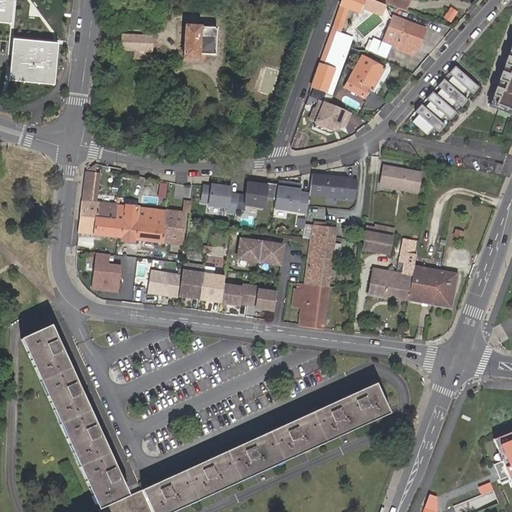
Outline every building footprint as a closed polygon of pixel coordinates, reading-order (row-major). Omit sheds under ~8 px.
[(31,9),(32,0),(7,0),(7,7),(31,9)] [(352,38),(340,33),(348,9),(362,14),(364,9),(383,16),(388,5),(376,0),(343,0),(312,87),(327,92),(332,94),(352,38)] [(407,10),(410,0),(396,0),(395,6),(407,10)] [(426,28),(393,16),(386,33),(400,38),(396,49),(412,55),(414,48),(418,50),(426,28)] [(201,26),(185,25),(183,59),(199,60),(200,53),(215,54),(216,28),(202,27),(201,26)] [(152,52),(152,35),(123,34),(122,50),(135,51),(152,52)] [(391,45),(373,38),(368,50),(386,58),(391,45)] [(511,114),(511,40),(488,106),(511,114)] [(251,55),(245,52),(242,60),(248,62),(251,55)] [(385,68),(362,55),(344,87),(364,99),(369,89),(372,91),(385,68)] [(450,108),(455,103),(460,107),(466,100),(461,96),(466,90),(472,94),(478,87),(454,67),(448,74),(451,77),(446,82),(443,79),(437,86),(440,89),(435,95),(432,92),(425,99),(429,102),(424,108),(420,105),(414,112),(418,115),(412,122),(427,135),(433,128),(438,133),(444,126),(439,121),(444,115),(449,120),(455,113),(450,108)] [(350,114),(320,102),(317,110),(321,112),(316,124),(314,129),(327,134),(345,126),(350,114)] [(321,112),(317,110),(315,109),(310,121),(316,124),(321,112)] [(421,173),(385,166),(382,185),(418,192),(421,173)] [(91,167),(85,172),(80,214),(115,218),(117,205),(96,202),(92,201),(96,173),(97,167),(91,167)] [(317,195),(320,175),(312,174),(309,193),(317,195)] [(356,199),(357,181),(347,180),(347,179),(320,175),(317,195),(346,199),(346,197),(356,199)] [(307,212),(309,193),(300,192),(301,185),(278,181),(278,184),(276,197),(274,208),(307,212)] [(266,196),(267,185),(247,182),(246,195),(238,194),(236,208),(245,209),(245,205),(264,207),(266,196)] [(278,184),(267,182),(267,185),(266,196),(276,197),(278,184)] [(236,208),(238,194),(230,193),(231,187),(211,184),(211,186),(203,185),(201,202),(209,203),(209,205),(228,208),(227,212),(235,213),(236,208)] [(189,213),(190,201),(183,200),(182,212),(186,213),(189,213)] [(115,218),(80,214),(78,233),(121,238),(121,241),(135,242),(135,239),(182,245),(186,213),(182,212),(166,210),(166,212),(140,209),(140,207),(125,205),(125,206),(117,205),(115,218)] [(381,233),(393,236),(394,229),(375,225),(374,232),(366,231),(363,250),(377,252),(381,233)] [(336,229),(313,226),(311,238),(305,282),(329,286),(336,229)] [(464,239),(465,231),(455,229),(454,238),(464,239)] [(389,255),(393,236),(381,233),(377,252),(389,255)] [(416,254),(419,241),(404,238),(402,251),(416,254)] [(260,264),(263,243),(240,240),(237,261),(260,264)] [(272,266),(275,245),(263,243),(260,264),(272,266)] [(211,254),(213,247),(203,245),(202,252),(211,254)] [(281,267),(284,251),(279,252),(278,251),(284,250),(284,246),(275,245),(272,266),(281,267)] [(369,293),(408,300),(414,265),(416,254),(402,251),(398,272),(374,268),(369,293)] [(108,264),(109,254),(96,252),(91,290),(118,293),(121,266),(108,264)] [(414,265),(408,300),(451,307),(457,274),(414,265)] [(178,296),(182,274),(151,269),(147,293),(178,298),(178,296)] [(204,274),(182,270),(182,274),(178,296),(201,300),(204,274)] [(226,277),(204,274),(201,300),(223,303),(225,285),(226,277)] [(299,324),(323,328),(329,286),(305,282),(304,284),(297,283),(296,294),(293,294),(290,312),(300,314),(299,324)] [(243,288),(225,285),(223,303),(241,305),(241,303),(249,304),(252,286),(243,285),(243,288)] [(259,287),(252,286),(249,304),(257,305),(256,308),(266,309),(268,291),(259,290),(259,287)] [(278,292),(268,291),(266,309),(275,310),(278,292)] [(163,511),(385,412),(374,387),(128,498),(49,324),(20,337),(99,511),(163,511)] [(511,431),(493,439),(511,486),(511,431)]
